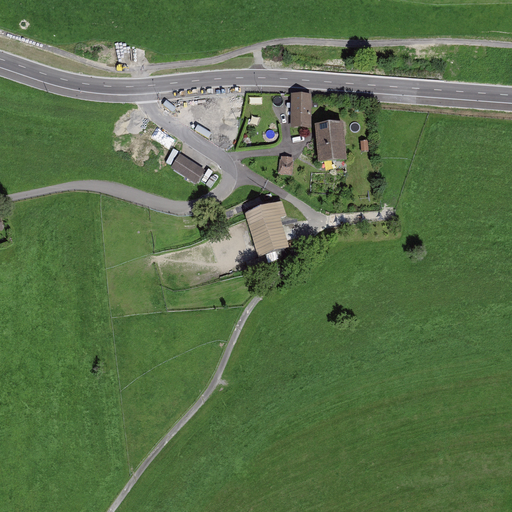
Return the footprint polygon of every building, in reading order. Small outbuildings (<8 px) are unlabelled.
[(310,96),(289,96),(290,130),(310,130),(310,96)] [(181,107),(176,113),(184,120),(190,114),(181,107)] [(343,124),(315,126),(318,161),(346,159),(343,124)] [(366,142),(359,143),(360,154),(368,153),(366,142)] [(204,173),(178,157),(169,172),(195,188),(204,173)] [(295,160),(279,159),(279,176),(294,176),(295,160)] [(281,204),(243,218),(259,260),(288,249),(278,222),(287,219),(281,204)]
